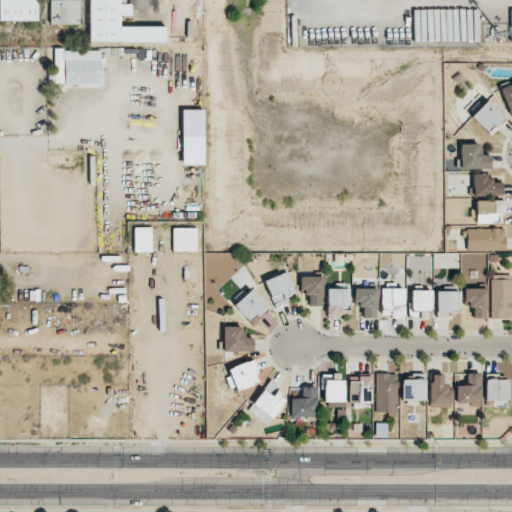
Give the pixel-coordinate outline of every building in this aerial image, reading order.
[(0,0),(0,20),(38,21),(37,0),(0,0)] [(50,24),(80,24),(80,0),(50,0),(50,24)] [(89,0),(89,41),(120,41),(120,15),(131,15),(131,2),(126,2),(125,0),(89,0)] [(54,83),(63,83),(63,48),(55,48),(54,83)] [(101,60),(65,59),(64,84),(80,84),(80,82),(100,83),(101,60)] [(511,83),(500,88),(510,117),(511,115),(511,83)] [(471,116),(489,135),(505,119),(487,100),(471,116)] [(459,168),(491,168),(490,155),(480,155),(480,143),(459,143),(459,168)] [(489,174),(471,173),(471,195),(502,195),(503,183),(489,182),(489,174)] [(475,223),(502,222),(502,200),(474,201),(475,223)] [(505,250),(505,228),(466,229),(466,251),(505,250)] [(263,281),(275,308),(286,303),(284,298),(296,293),(286,271),(263,281)] [(511,318),(511,275),(490,275),(491,318),(511,318)] [(307,306),(322,306),(322,276),(300,276),(299,294),(308,294),(307,306)] [(404,288),(395,288),(395,285),(381,285),(380,316),(403,316),(404,288)] [(350,315),(349,288),(324,289),(326,316),(350,315)] [(376,288),(353,288),(353,306),(362,306),(362,318),(376,318),(376,288)] [(486,289),(463,288),(463,307),(472,308),(472,317),(485,318),(486,289)] [(233,305),(250,324),(267,308),(250,290),(233,305)] [(431,290),(410,290),(410,315),(431,314),(431,290)] [(459,291),(436,291),(435,314),(459,314),(459,291)] [(243,327),(224,326),(223,353),(253,353),(253,338),(243,338),(243,327)] [(259,382),(250,360),(227,370),(236,392),(259,382)] [(375,412),(397,412),(397,373),(374,373),(375,412)] [(455,386),(454,405),(480,405),(481,374),(466,373),(466,386),(455,386)] [(339,374),(321,374),(320,406),(343,407),(344,380),(339,380),(339,374)] [(428,407),(450,408),(450,384),(443,384),(443,375),(429,374),(428,407)] [(371,376),(358,375),(358,382),(349,382),(349,402),(371,403),(371,376)] [(402,401),(424,400),(423,376),(401,377),(402,401)] [(508,380),(484,379),(483,406),(507,407),(508,380)] [(289,397),(269,382),(247,410),(267,425),(289,397)] [(289,417),(315,417),(316,387),(301,386),(301,399),(289,398),(289,417)]
